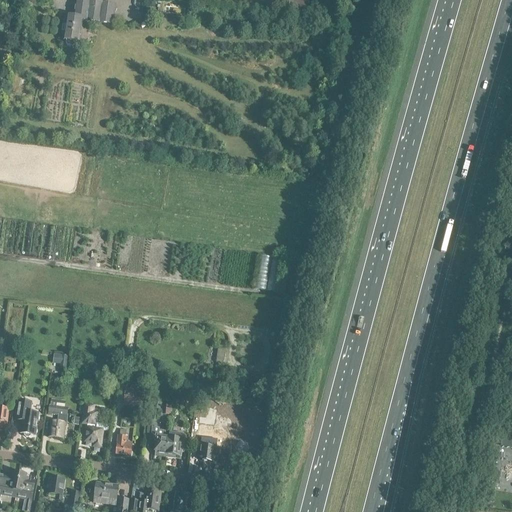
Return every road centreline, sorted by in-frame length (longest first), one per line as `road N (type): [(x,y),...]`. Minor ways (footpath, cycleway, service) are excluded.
road 1 (motorway): [(370,511),(509,0)]
road 2 (motorway): [(453,0),(315,511)]
road 3 (track): [(282,296),(0,256)]
road 4 (unclassified): [(206,511),(204,491),(191,482),(46,462)]
